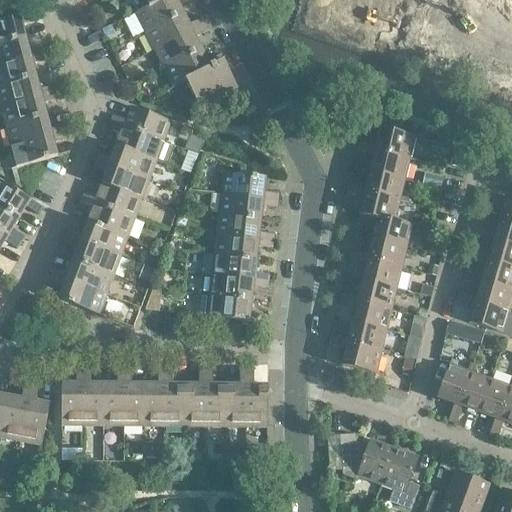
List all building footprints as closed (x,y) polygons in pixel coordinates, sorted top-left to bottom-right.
[(143,0),(147,8),(134,15),(142,29),(180,10),(176,3),(181,0),(143,0)] [(306,13),(304,20),(311,22),(317,24),(322,26),(323,27),(322,30),(326,32),(333,34),(339,36),(345,38),(349,40),(351,36),(369,43),(371,36),(374,26),(376,23),(386,27),(394,4),(395,0),(305,0),(305,2),(310,3),(309,6),(308,9),(306,13)] [(430,19),(425,33),(460,46),(475,5),(461,0),(450,0),(445,15),(445,16),(443,22),(443,23),(430,19)] [(475,5),(460,46),(495,58),(500,44),(488,39),(488,38),(490,32),(491,31),(497,13),(475,5)] [(0,23),(11,20),(0,10),(0,23)] [(180,10),(142,29),(154,52),(205,26),(202,19),(188,26),(180,10)] [(0,45),(25,39),(21,26),(35,22),(33,14),(11,20),(0,23),(0,45)] [(205,26),(154,52),(165,75),(203,55),(195,39),(208,32),(205,26)] [(0,45),(0,66),(44,55),(42,48),(28,51),(25,39),(0,45)] [(511,47),(500,44),(495,58),(511,64),(511,47)] [(0,66),(0,87),(36,78),(32,65),(46,62),(44,55),(0,66)] [(203,55),(165,75),(173,89),(185,83),(189,91),(228,71),(220,56),(207,63),(203,55)] [(194,99),(187,103),(195,118),(240,95),(228,71),(189,91),(194,99)] [(0,87),(0,109),(54,94),(52,87),(39,91),(36,78),(0,87)] [(0,109),(0,110),(5,129),(46,118),(43,105),(56,101),(54,94),(0,109)] [(112,116),(110,123),(163,143),(170,123),(130,108),(125,121),(112,116)] [(5,129),(10,148),(65,134),(63,127),(50,130),(46,118),(5,129)] [(121,135),(116,147),(156,162),(168,166),(175,147),(163,143),(110,123),(107,130),(121,135)] [(374,151),(410,160),(415,138),(379,129),(375,147),(367,145),(365,154),(373,156),(374,151)] [(10,148),(16,169),(51,159),(57,158),(54,144),(67,141),(65,134),(10,148)] [(192,136),(187,151),(200,156),(205,141),(192,136)] [(450,147),(432,142),(430,151),(448,155),(450,147)] [(357,152),(365,154),(367,145),(359,143),(357,152)] [(98,155),(95,161),(149,181),(156,162),(116,147),(111,160),(98,155)] [(200,156),(187,151),(179,171),(192,175),(200,156)] [(369,172),(404,181),(410,160),(374,151),(373,156),(369,172)] [(106,173),(102,185),(142,200),(149,181),(95,161),(93,168),(106,173)] [(364,193),(399,202),(404,181),(369,172),(365,189),(357,187),(355,196),(363,198),(364,193)] [(220,195),(277,201),(278,194),(264,193),(266,179),(239,176),(223,174),(220,195)] [(422,184),(440,188),(442,179),(424,175),(422,184)] [(0,207),(19,219),(26,208),(38,215),(42,208),(0,182),(0,207)] [(84,193),(81,200),(134,219),(142,200),(102,185),(97,198),(84,193)] [(347,194),(355,196),(357,187),(349,185),(347,194)] [(375,218),(394,223),(395,221),(399,202),(364,193),(363,198),(359,215),(358,216),(374,220),(375,218)] [(218,215),(260,220),(261,207),(277,209),(277,201),(220,195),(218,215)] [(499,220),(511,223),(511,198),(506,196),(500,215),(492,213),(489,222),(497,224),(499,220)] [(92,211),(87,224),(127,239),(134,219),(81,200),(79,206),(92,211)] [(434,210),(415,206),(413,214),(432,218),(434,210)] [(0,207),(0,231),(20,244),(24,238),(12,231),(19,219),(0,207)] [(481,220),(489,222),(492,213),(484,210),(481,220)] [(216,236),(272,242),(273,235),(259,233),(260,220),(218,215),(216,236)] [(371,240),(406,248),(411,227),(412,225),(395,221),(394,223),(375,218),(374,220),(358,216),(357,223),(374,227),(371,240)] [(181,217),(177,228),(183,231),(187,219),(181,217)] [(493,240),(511,246),(511,223),(499,220),(497,224),(493,240)] [(69,231),(67,238),(120,258),(127,239),(87,224),(83,236),(69,231)] [(0,231),(0,249),(4,243),(16,251),(20,244),(0,231)] [(213,256),(256,261),(257,248),(271,249),(272,242),(216,236),(213,256)] [(78,249),(73,262),(113,277),(120,258),(67,238),(64,245),(78,249)] [(165,242),(157,239),(154,247),(162,250),(165,242)] [(366,261),(401,269),(406,248),(371,240),(367,256),(358,254),(356,263),(365,265),(366,261)] [(486,261),(511,268),(511,246),(493,240),(488,256),(480,254),(477,263),(485,266),(486,261)] [(435,255),(443,257),(445,248),(437,246),(435,255)] [(169,251),(165,261),(172,264),(176,253),(169,251)] [(469,261),(477,263),(480,254),(472,251),(469,261)] [(348,261),(356,263),(358,254),(350,252),(348,261)] [(202,275),(211,276),(268,283),(268,276),(254,274),(256,261),(213,256),(205,255),(202,275)] [(145,267),(153,270),(157,261),(149,258),(145,267)] [(361,282),(396,290),(401,269),(366,261),(365,265),(361,282)] [(480,282),(511,291),(511,268),(486,261),(485,266),(480,282)] [(55,269),(53,276),(106,296),(113,277),(73,262),(68,274),(55,269)] [(428,273),(427,276),(435,278),(436,275),(438,268),(429,266),(428,273)] [(209,296),(251,301),(253,288),(267,290),(268,283),(211,276),(202,275),(200,295),(209,296)] [(64,288),(59,301),(74,307),(77,308),(99,316),(106,296),(53,276),(50,283),(64,288)] [(356,303),(391,311),(396,290),(361,282),(357,298),(348,296),(346,305),(355,307),(356,303)] [(465,304),(473,307),(474,302),(509,313),(511,301),(511,291),(480,282),(475,298),(467,296),(465,304)] [(423,286),(420,296),(431,298),(433,288),(423,286)] [(338,303),(346,305),(348,296),(340,294),(338,303)] [(457,302),(465,304),(467,296),(459,294),(457,302)] [(206,318),(263,324),(264,316),(250,314),(251,301),(209,296),(200,295),(197,317),(206,318)] [(474,302),(473,307),(471,311),(468,323),(485,328),(502,333),(511,335),(511,313),(509,313),(474,302)] [(351,324),(386,332),(391,311),(356,303),(355,307),(351,324)] [(427,318),(429,312),(421,309),(419,316),(427,318)] [(414,317),(412,327),(424,330),(427,320),(414,317)] [(447,328),(445,335),(481,345),(484,332),(449,322),(447,328)] [(337,347),(345,349),(346,345),(381,353),(386,332),(351,324),(347,340),(339,338),(337,347)] [(328,345),(337,347),(339,338),(330,336),(328,345)] [(409,337),(404,358),(416,361),(421,341),(409,337)] [(346,345),(345,349),(341,367),(376,375),(381,353),(346,345)] [(405,360),(402,373),(411,376),(414,362),(405,360)] [(460,416),(463,408),(459,406),(471,373),(449,364),(436,397),(436,398),(455,405),(452,413),(460,416)] [(61,427),(82,427),(83,370),(75,370),(75,384),(62,384),(61,427)] [(82,427),(103,428),(103,384),(90,384),(90,370),(83,370),(82,427)] [(107,428),(123,428),(123,371),(116,371),(116,385),(103,384),(103,428),(107,428)] [(123,428),(143,428),(144,385),(131,385),(131,371),(123,371),(123,428)] [(143,428),(164,428),(164,371),(157,371),(157,385),(144,385),(143,428)] [(164,428),(184,428),(185,386),(171,386),(171,371),(164,371),(164,428)] [(184,428),(205,428),(205,371),(198,371),(198,386),(185,386),(184,428)] [(205,428),(225,428),(225,386),(212,386),(212,371),(205,371),(205,428)] [(225,428),(246,428),(246,372),(239,372),(239,386),(225,386),(225,428)] [(246,428),(267,428),(267,386),(253,386),(253,372),(246,372),(246,428)] [(463,408),(479,414),(492,380),(471,373),(459,406),(463,408)] [(495,420),(492,428),(500,431),(503,423),(499,421),(511,388),(492,380),(479,414),(495,420)] [(0,438),(20,443),(31,387),(23,386),(21,400),(8,397),(0,438)] [(20,443),(41,447),(49,406),(35,403),(38,389),(31,387),(20,443)] [(499,421),(503,423),(511,426),(511,387),(511,388),(499,421)] [(457,425),(460,416),(452,413),(448,422),(457,425)] [(489,437),(493,438),(497,440),(500,431),(492,428),(489,437)] [(359,476),(380,485),(394,450),(371,441),(369,445),(364,460),(356,457),(355,440),(355,435),(340,436),(342,470),(342,475),(357,481),(359,476)] [(342,470),(340,436),(328,437),(330,471),(342,470)] [(355,440),(356,457),(364,460),(369,445),(364,443),(355,440)] [(259,448),(245,448),(245,463),(259,463),(259,448)] [(61,449),(61,462),(69,462),(69,450),(61,449)] [(394,450),(380,485),(394,490),(389,503),(410,511),(419,488),(408,484),(411,476),(417,460),(394,450)] [(14,463),(1,460),(0,463),(0,472),(12,475),(14,463)] [(426,511),(477,511),(487,487),(455,475),(449,489),(446,498),(433,494),(426,511)] [(511,511),(511,495),(509,494),(502,492),(495,511),(511,511)]
